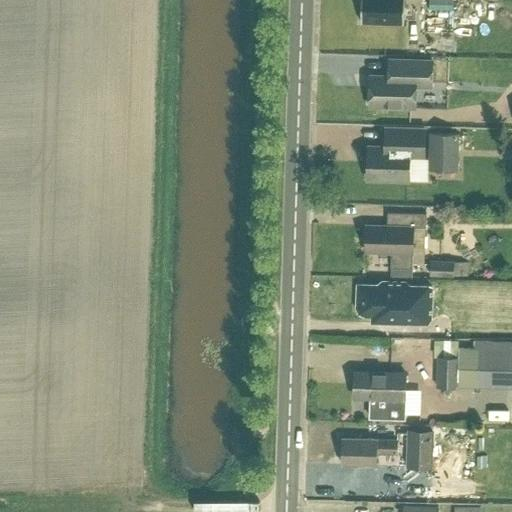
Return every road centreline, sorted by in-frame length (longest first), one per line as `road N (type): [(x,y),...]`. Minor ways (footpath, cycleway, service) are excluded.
road 1 (tertiary): [(284,511),(300,0)]
road 2 (unknown): [(100,511),(115,491),(285,495)]
